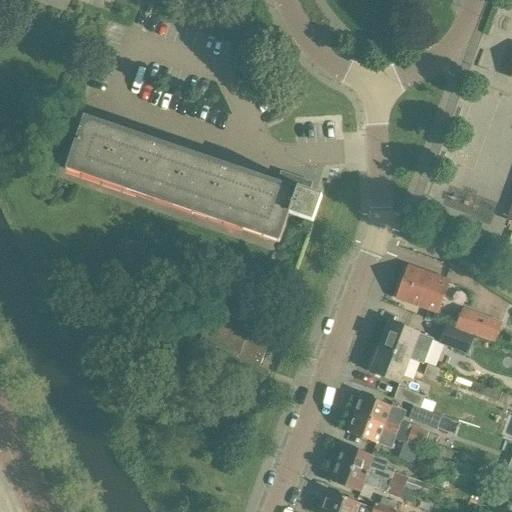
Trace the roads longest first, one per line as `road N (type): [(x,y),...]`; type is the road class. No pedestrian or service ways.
road 1 (residential): [(273,511),(382,227),(377,87)]
road 2 (unclassified): [(377,87),(442,57),(475,0)]
road 3 (residential): [(377,87),(326,59),(287,0)]
